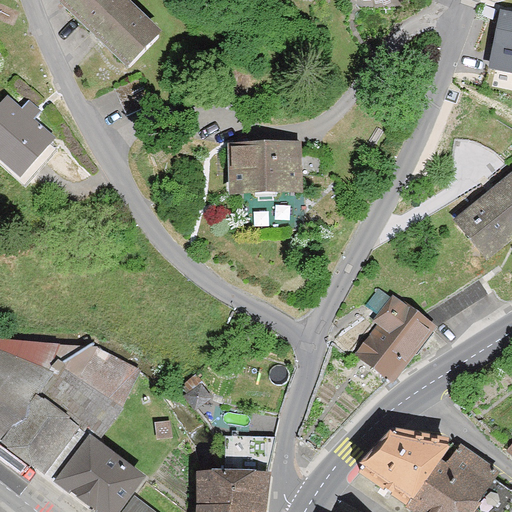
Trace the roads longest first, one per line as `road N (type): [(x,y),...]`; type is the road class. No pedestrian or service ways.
road 1 (residential): [(99,153),(163,116),(311,130),(350,101),(382,55),(420,23),(465,23)]
road 2 (residential): [(319,340),(409,169),(465,23)]
road 3 (residential): [(319,340),(251,314),(190,273),(99,153)]
road 4 (residential): [(291,511),(288,448),(319,340)]
road 5 (residential): [(99,153),(31,0)]
road 6 (tertiary): [(329,480),(418,394)]
road 7 (residential): [(418,394),(511,470)]
